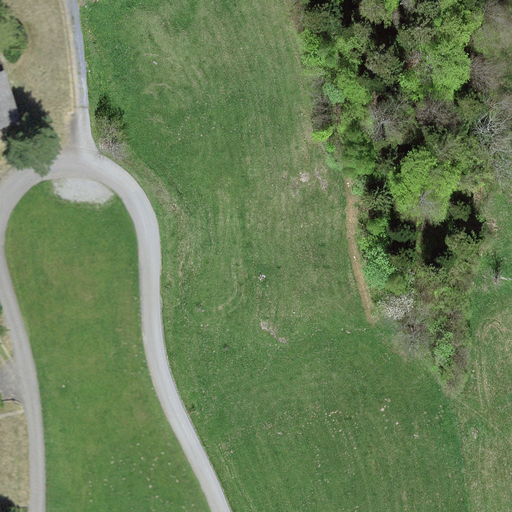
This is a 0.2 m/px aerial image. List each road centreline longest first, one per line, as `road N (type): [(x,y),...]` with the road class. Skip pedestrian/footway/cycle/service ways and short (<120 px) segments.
road 1 (residential): [(223,511),(166,375),(144,209),(114,177),(67,156),(9,186),(0,215)]
road 2 (residential): [(0,264),(34,399),(32,511)]
road 3 (track): [(84,163),(72,0)]
